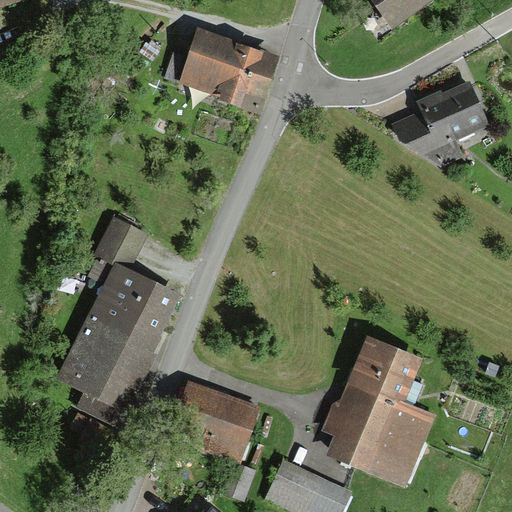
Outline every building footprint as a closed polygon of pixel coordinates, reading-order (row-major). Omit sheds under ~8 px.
[(370,0),(392,29),(431,0),(370,0)] [(204,37),(187,84),(254,108),(271,61),(204,37)] [(401,141),(441,167),(464,157),(456,140),(488,125),(469,83),(442,95),(441,92),(419,102),(423,111),(393,124),(401,141)] [(112,261),(53,382),(121,415),(179,293),(112,261)] [(325,458),(405,494),(438,422),(407,408),(428,356),(376,335),(325,458)] [(207,394),(190,434),(240,456),(257,416),(207,394)] [(283,459),(265,497),(298,511),(348,511),(357,494),(283,459)]
